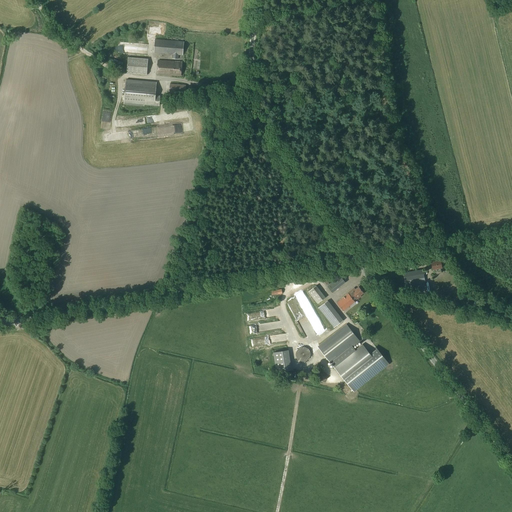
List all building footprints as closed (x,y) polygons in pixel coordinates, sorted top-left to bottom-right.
[(173,55),(172,59),(178,59),(178,55),(183,56),(184,42),(155,39),(154,53),(173,55)] [(130,52),(131,43),(118,42),(118,51),(130,52)] [(197,47),(196,56),(208,56),(209,47),(197,47)] [(148,58),(128,57),(126,73),(146,75),(148,58)] [(182,62),(158,61),(157,74),(181,76),(182,62)] [(156,84),(126,82),(124,103),(159,106),(160,97),(155,96),(156,84)] [(169,92),(185,92),(186,85),(170,84),(169,92)] [(131,137),(130,130),(119,132),(120,138),(131,137)] [(441,271),(441,268),(442,267),(441,260),(431,262),(432,269),(434,269),(435,272),(441,271)] [(406,291),(426,288),(423,270),(403,273),(406,291)] [(339,277),(328,286),(333,293),(345,282),(339,277)] [(313,287),(307,291),(315,302),(321,298),(313,287)] [(337,303),(343,311),(355,302),(354,301),(357,298),(357,299),(361,296),(360,296),(364,293),(358,287),(354,290),(353,289),(347,294),(348,294),(337,303)] [(318,308),(334,328),(344,321),(339,314),(332,319),(327,312),(333,307),(328,300),(318,308)] [(360,341),(346,324),(318,347),(331,364),(331,363),(332,363),(351,348),(360,341)] [(332,363),(354,391),(389,364),(376,347),(375,348),(377,349),(370,354),(363,345),(354,352),(351,348),(332,363)] [(301,361),(303,362),(305,361),(306,361),(307,360),(308,360),(309,359),(310,357),(310,356),(311,354),(310,353),(310,352),(310,351),(308,349),(307,348),(306,348),(304,347),(303,347),(302,347),(301,347),(299,348),(298,349),(297,351),(296,352),(296,353),(296,354),(296,356),(296,357),(297,358),(298,360),(299,360),(300,361),(301,361)]
